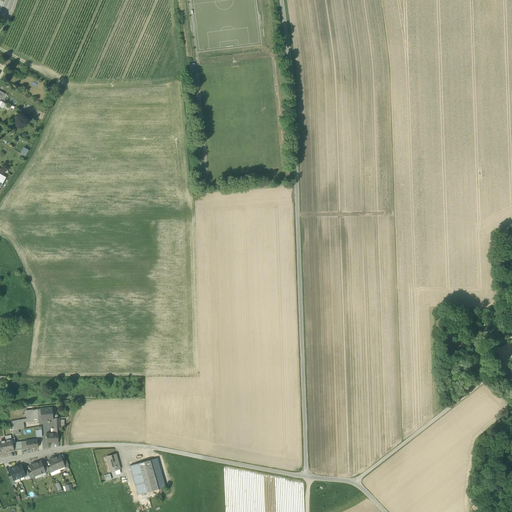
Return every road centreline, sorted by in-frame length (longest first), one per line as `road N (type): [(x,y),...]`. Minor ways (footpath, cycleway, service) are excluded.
road 1 (unclassified): [(306,476),(292,79),(282,0)]
road 2 (track): [(355,481),(511,356)]
road 3 (unclassified): [(141,445),(306,476)]
road 4 (residential): [(0,461),(70,447),(141,445)]
